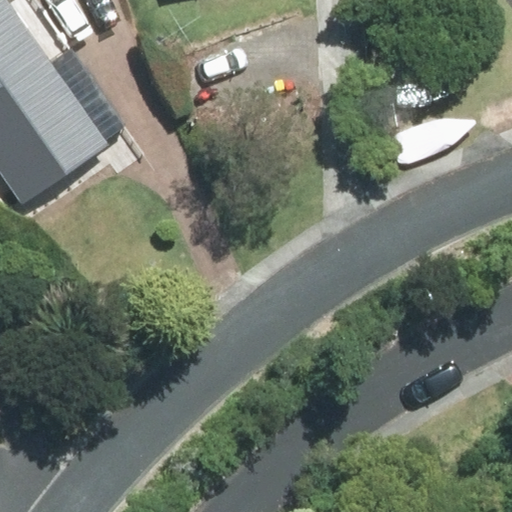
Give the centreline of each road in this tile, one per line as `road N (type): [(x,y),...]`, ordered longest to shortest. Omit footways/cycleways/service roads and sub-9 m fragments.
road 1 (residential): [(74,511),(133,436),(293,288),(511,180)]
road 2 (residential): [(511,315),(366,388),(224,511)]
